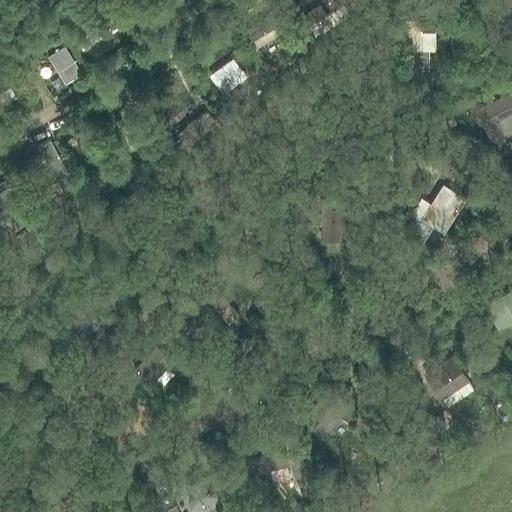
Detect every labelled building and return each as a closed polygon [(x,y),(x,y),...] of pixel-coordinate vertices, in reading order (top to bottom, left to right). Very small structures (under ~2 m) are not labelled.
[(120,1),(111,6),(117,16),(125,12),(120,1)] [(344,6),(328,12),(326,3),(305,10),(312,32),(349,20),(344,6)] [(250,30),(260,43),(280,27),(270,14),(250,30)] [(115,16),(92,30),(98,39),(120,25),(115,16)] [(436,31),(421,31),(421,19),(405,19),(405,49),(413,50),(413,69),(429,69),(429,50),(436,50),(436,31)] [(302,30),(294,35),(301,47),(309,42),(302,30)] [(65,43),(49,53),(59,69),(75,58),(65,43)] [(248,76),(234,57),(210,75),(228,99),(232,95),(229,90),(248,76)] [(27,62),(20,66),(25,75),(32,71),(27,62)] [(0,104),(18,95),(12,85),(0,92),(0,104)] [(511,116),(511,91),(476,109),(490,139),(503,133),(498,123),(511,116)] [(450,109),(440,112),(443,120),(453,117),(450,109)] [(54,136),(40,144),(63,185),(77,177),(54,136)] [(451,166),(442,161),(438,168),(447,173),(451,166)] [(107,172),(97,177),(101,184),(111,179),(107,172)] [(0,183),(0,208),(18,197),(7,180),(0,183)] [(466,199),(443,184),(422,218),(444,232),(466,199)] [(347,206),(321,206),(321,239),(347,239),(347,206)] [(200,289),(230,323),(240,314),(211,280),(200,289)] [(498,329),(511,321),(511,285),(483,301),(498,329)] [(163,317),(154,327),(165,337),(174,327),(163,317)] [(156,345),(134,370),(150,385),(173,360),(156,345)] [(442,400),(471,380),(454,354),(425,374),(442,400)] [(346,396),(311,415),(316,424),(351,406),(346,396)] [(441,415),(428,418),(432,437),(445,434),(441,415)] [(289,467),(286,451),(247,457),(250,473),(289,467)] [(213,488),(207,490),(201,478),(185,485),(190,498),(188,499),(193,511),(216,511),(213,505),(220,502),(213,488)]
